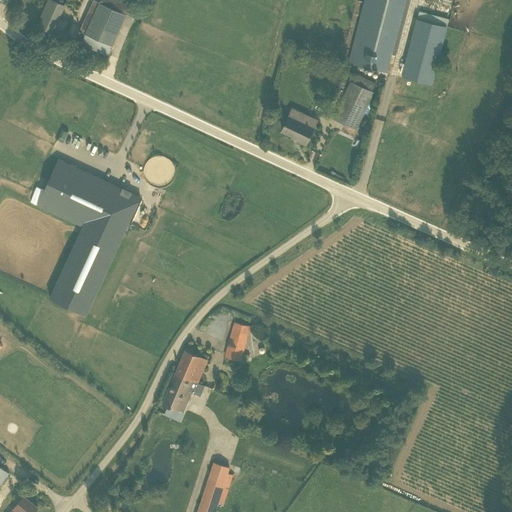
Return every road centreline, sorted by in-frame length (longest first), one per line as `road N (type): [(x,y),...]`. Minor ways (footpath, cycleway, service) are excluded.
road 1 (unclassified): [(77,499),(145,418),(191,330),(227,288),(339,209),(348,193)]
road 2 (unclassified): [(348,193),(48,55),(0,22)]
road 3 (unclassified): [(511,262),(348,193)]
road 4 (track): [(511,104),(449,237)]
